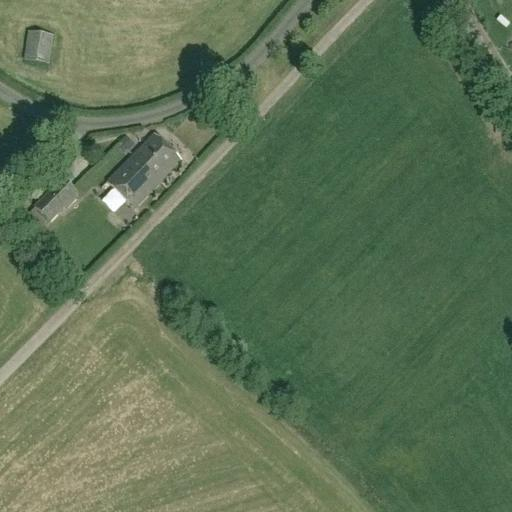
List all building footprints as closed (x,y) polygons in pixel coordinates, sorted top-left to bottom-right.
[(46,66),(51,38),(31,34),(26,63),(46,66)] [(154,136),(133,158),(160,185),(182,163),(154,136)] [(126,138),(121,144),(130,153),(136,147),(126,138)] [(134,212),(160,185),(133,158),(107,185),(134,212)] [(23,239),(70,190),(62,182),(15,231),(23,239)] [(78,198),(70,190),(23,239),(31,246),(50,226),(51,227),(78,198)]
